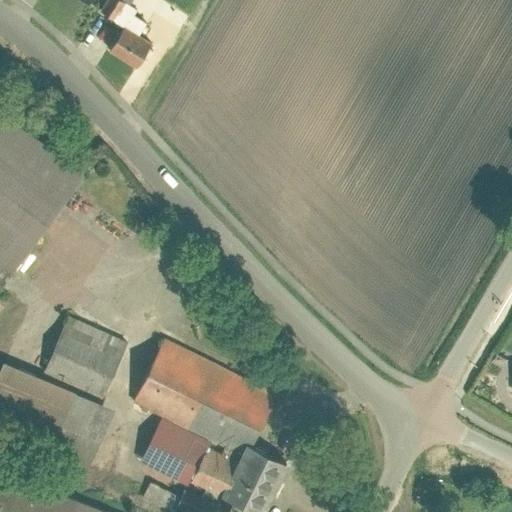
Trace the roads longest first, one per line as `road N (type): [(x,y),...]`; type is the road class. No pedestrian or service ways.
road 1 (unclassified): [(0,17),(55,65),(295,323),(406,408)]
road 2 (unclassified): [(406,408),(511,228)]
